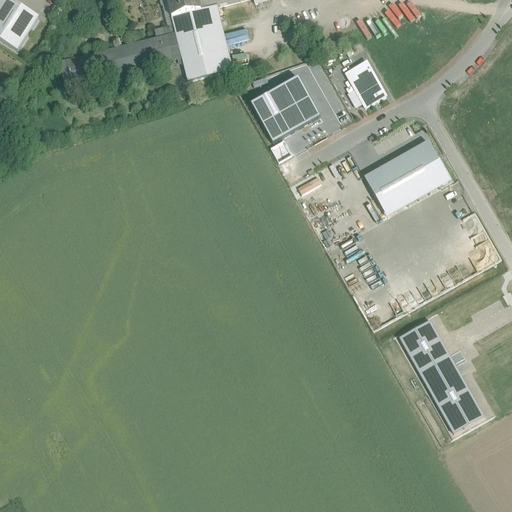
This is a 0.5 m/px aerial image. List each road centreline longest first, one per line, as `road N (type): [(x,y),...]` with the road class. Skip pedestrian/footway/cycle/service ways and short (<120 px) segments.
road 1 (residential): [(422,103),(511,258)]
road 2 (residential): [(422,103),(314,160)]
